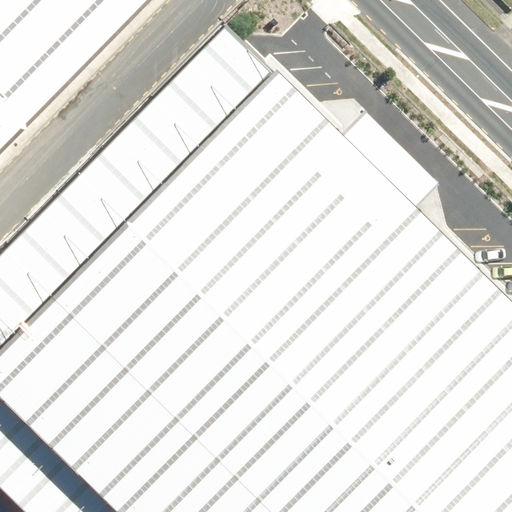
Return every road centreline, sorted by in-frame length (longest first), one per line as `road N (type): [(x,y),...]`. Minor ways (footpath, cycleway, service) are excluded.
road 1 (unknown): [(187,481),(423,370),(511,311)]
road 2 (secondary): [(511,104),(405,0)]
